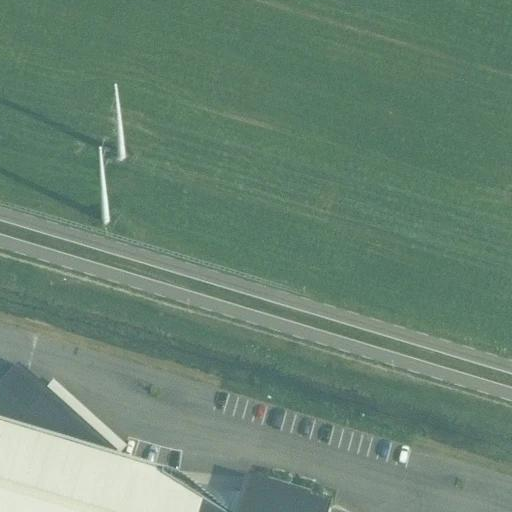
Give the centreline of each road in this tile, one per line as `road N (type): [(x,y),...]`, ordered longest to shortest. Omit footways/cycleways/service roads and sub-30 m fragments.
road 1 (tertiary): [(0,242),(511,396)]
road 2 (tertiary): [(511,368),(0,215)]
road 3 (unknown): [(0,370),(470,511)]
